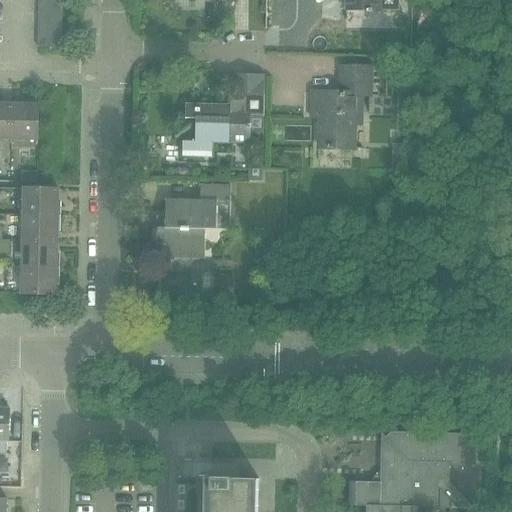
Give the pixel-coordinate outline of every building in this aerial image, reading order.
[(62,0),(38,0),(38,11),(62,12),(62,0)] [(346,0),(346,10),(347,10),(366,10),(366,12),(372,12),(372,10),(398,11),(398,0),(346,0)] [(62,12),(38,11),(38,23),(62,24),(62,12)] [(62,24),(38,23),(38,35),(62,36),(62,24)] [(62,36),(38,35),(38,47),(62,48),(62,36)] [(319,148),(339,149),(355,149),(356,114),(371,114),(372,68),(340,67),(340,93),(312,93),(311,113),(320,113),(319,148)] [(265,76),(231,75),(231,108),(215,107),(215,105),(184,104),(184,119),(196,119),(196,139),(192,139),(192,142),(183,141),(182,156),(212,157),(213,143),(229,143),(229,144),(249,145),(250,145),(250,128),(263,128),(265,76)] [(1,105),(0,105),(0,138),(11,139),(12,104),(1,104),(1,105)] [(23,104),(12,104),(11,139),(38,139),(39,106),(23,106),(23,104)] [(22,171),(22,182),(37,182),(37,172),(22,171)] [(166,201),(166,228),(206,228),(206,229),(230,229),(231,186),(200,186),(200,201),(166,201)] [(59,189),(24,189),(23,215),(57,215),(57,201),(59,201),(59,189)] [(57,215),(23,215),(23,241),(58,242),(58,231),(57,231),(57,215)] [(206,228),(166,228),(158,227),(158,226),(157,226),(157,228),(158,228),(157,269),(171,269),(172,257),(205,258),(206,229),(206,228)] [(58,242),(23,241),(22,268),(56,268),(56,253),(57,253),(58,242)] [(56,268),(22,268),(21,294),(56,295),(57,283),(55,283),(56,268)] [(10,408),(0,408),(0,441),(9,442),(10,408)] [(477,434),(392,432),(392,433),(394,433),(394,446),(381,446),(380,471),(375,477),(374,483),(350,482),(350,492),(348,492),(348,495),(350,496),(349,506),(366,506),(366,511),(420,511),(420,508),(475,509),(449,482),(449,466),(476,468),(477,434)] [(0,464),(8,464),(9,455),(0,454),(0,464)] [(236,466),(212,465),(212,478),(206,478),(206,479),(207,479),(206,511),(257,511),(257,506),(253,506),(254,480),(259,480),(259,479),(236,479),(236,466)]
